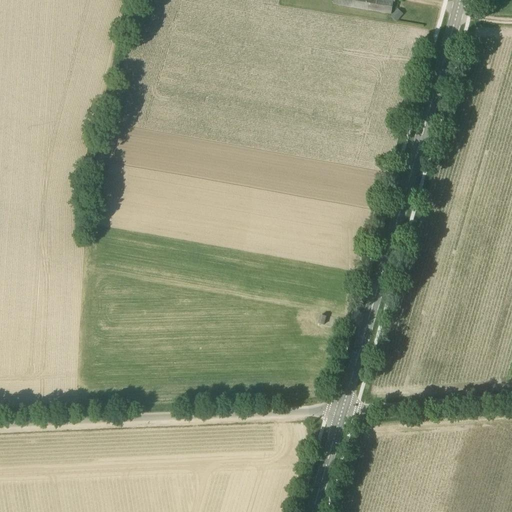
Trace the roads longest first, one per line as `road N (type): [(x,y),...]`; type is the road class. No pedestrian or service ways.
road 1 (secondary): [(342,409),(460,0)]
road 2 (unclassified): [(0,424),(342,409)]
road 3 (unclassified): [(342,409),(511,403)]
